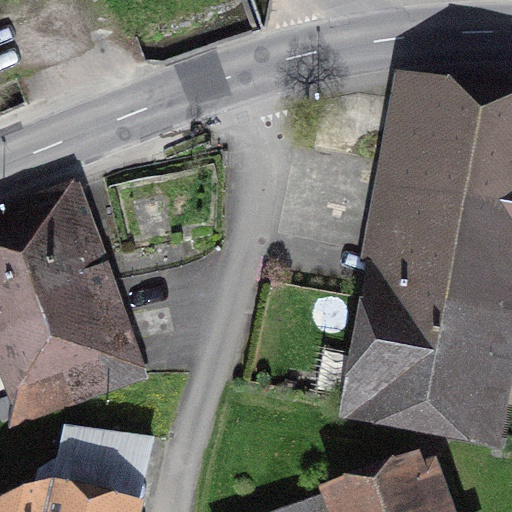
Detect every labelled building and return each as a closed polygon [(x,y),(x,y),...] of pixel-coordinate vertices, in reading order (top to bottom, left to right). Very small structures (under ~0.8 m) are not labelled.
[(511,96),(504,95),(465,88),(461,108),(421,100),(362,404),(477,426),(511,245),(511,96)] [(4,227),(71,399),(134,375),(67,202),(4,227)] [(71,399),(4,227),(0,228),(0,382),(15,421),(71,399)] [(129,511),(146,444),(77,426),(62,496),(35,490),(0,506),(0,511),(129,511)] [(399,470),(291,511),(433,511),(419,474),(403,481),(399,470)]
